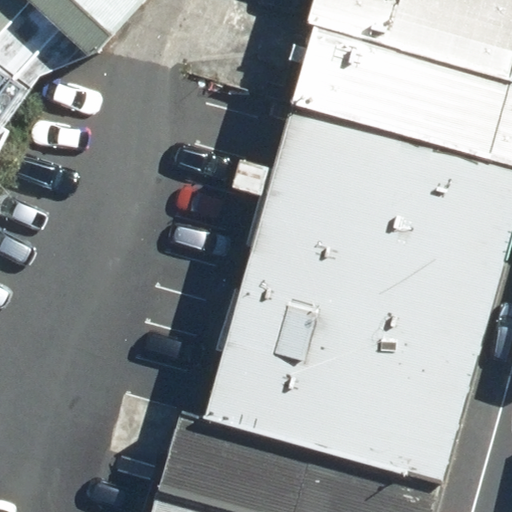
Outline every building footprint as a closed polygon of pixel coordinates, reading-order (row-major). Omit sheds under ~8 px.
[(0,0),(0,150),(10,127),(41,75),(94,58),(147,0),(0,0)] [(511,0),(315,0),(309,22),(316,24),(508,78),(511,65),(511,0)] [(486,159),(508,78),(316,24),(294,106),(486,159)] [(401,470),(486,159),(294,106),(210,416),(401,470)] [(251,511),(389,511),(401,470),(210,416),(184,407),(163,487),(251,511)] [(251,511),(163,487),(156,511),(251,511)]
